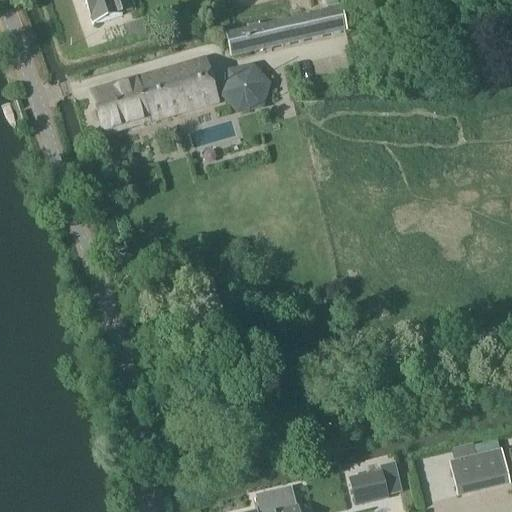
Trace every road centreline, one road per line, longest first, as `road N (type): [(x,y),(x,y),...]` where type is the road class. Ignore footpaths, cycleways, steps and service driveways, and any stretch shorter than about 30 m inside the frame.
road 1 (tertiary): [(145,511),(132,405),(108,313),(0,0)]
road 2 (track): [(205,50),(36,103)]
